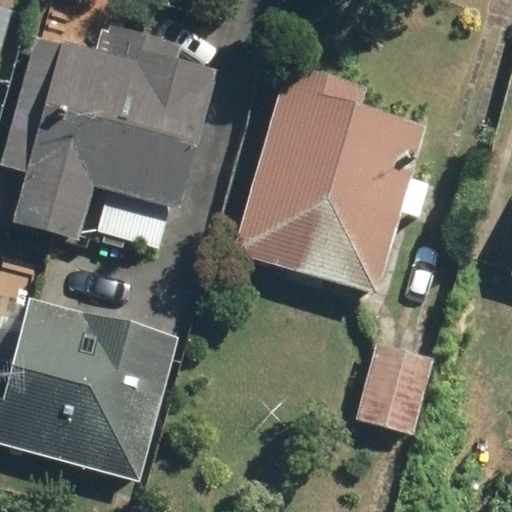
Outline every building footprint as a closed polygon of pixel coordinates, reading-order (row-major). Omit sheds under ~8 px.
[(0,56),(12,12),(0,8),(0,56)] [(93,57),(33,42),(0,164),(0,171),(23,177),(9,230),(78,249),(92,196),(108,200),(98,236),(105,238),(103,246),(139,256),(141,248),(157,252),(167,216),(175,218),(214,73),(175,63),(180,47),(108,28),(106,35),(99,33),(93,57)] [(379,299),(424,129),(355,110),(361,89),(282,68),(231,260),(379,299)] [(0,363),(0,447),(138,485),(176,341),(27,301),(9,366),(0,363)] [(433,364),(376,349),(355,425),(412,440),(433,364)] [(414,435),(413,445),(408,479),(454,486),(460,441),(414,435)]
